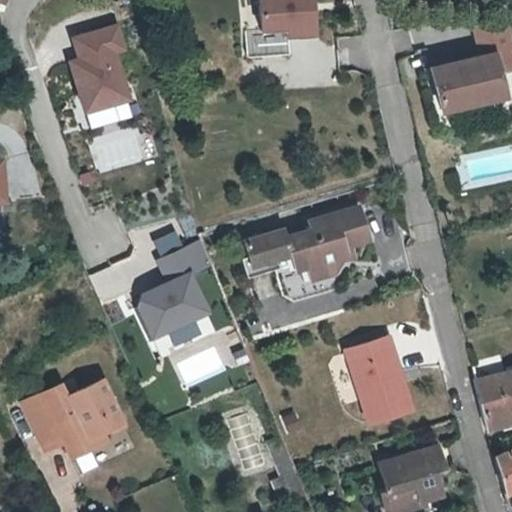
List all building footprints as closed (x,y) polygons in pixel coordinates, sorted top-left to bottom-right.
[(294,25),(295,25),(321,24),(319,0),(267,0),(268,18),(268,19),(293,18),(294,25)] [(511,65),(511,47),(505,17),(471,23),(479,55),(427,66),(436,107),(488,95),(483,72),(511,65)] [(75,55),(67,58),(81,110),(134,96),(113,21),(69,33),(75,55)] [(254,275),(293,262),(295,268),(305,264),(310,277),(334,269),(345,247),(344,243),(369,236),(359,203),(308,218),(311,227),(285,234),(282,226),(242,238),(254,275)] [(199,237),(154,256),(164,279),(131,292),(148,335),(209,310),(194,271),(210,265),(199,237)] [(368,422),(409,409),(388,336),(346,348),(368,422)] [(511,368),(473,378),(471,379),(484,427),(511,419),(511,368)] [(40,389),(53,419),(62,439),(66,447),(87,437),(90,444),(105,437),(101,427),(107,424),(122,418),(103,375),(65,391),(62,379),(40,389)] [(53,419),(40,389),(21,398),(44,447),(62,439),(53,419)] [(262,452),(271,475),(294,466),(288,451),(271,408),(257,413),(271,449),(262,452)] [(101,427),(105,437),(111,434),(107,424),(101,427)] [(87,437),(66,447),(68,454),(90,444),(87,437)] [(436,444),(378,463),(387,487),(380,490),(387,511),(394,511),(411,507),(409,501),(441,491),(433,470),(443,466),(436,444)] [(511,484),(511,446),(492,456),(501,491),(511,484)]
